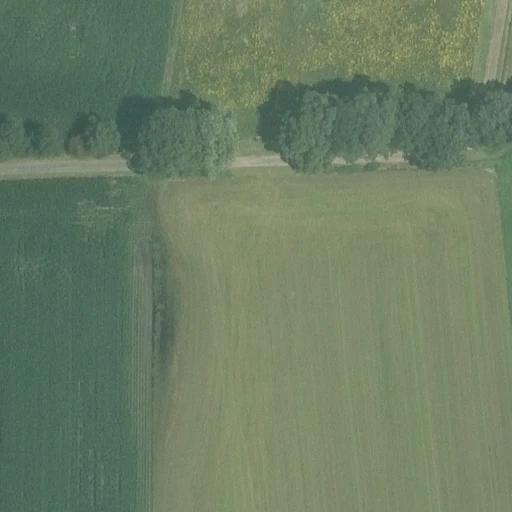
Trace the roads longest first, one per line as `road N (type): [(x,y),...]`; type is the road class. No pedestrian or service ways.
road 1 (track): [(502,0),(483,115),(463,145),(305,159)]
road 2 (unclassified): [(0,169),(305,159)]
